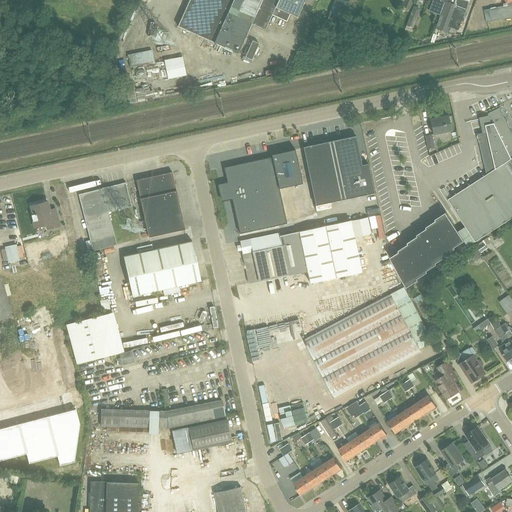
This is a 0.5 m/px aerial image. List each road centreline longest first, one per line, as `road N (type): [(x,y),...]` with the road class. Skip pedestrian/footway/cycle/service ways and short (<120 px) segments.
road 1 (unclassified): [(285,511),(263,470),(191,142)]
road 2 (unclassified): [(191,142),(455,85),(511,81)]
road 3 (residential): [(304,511),(483,398)]
road 4 (unclassified): [(0,183),(191,142)]
